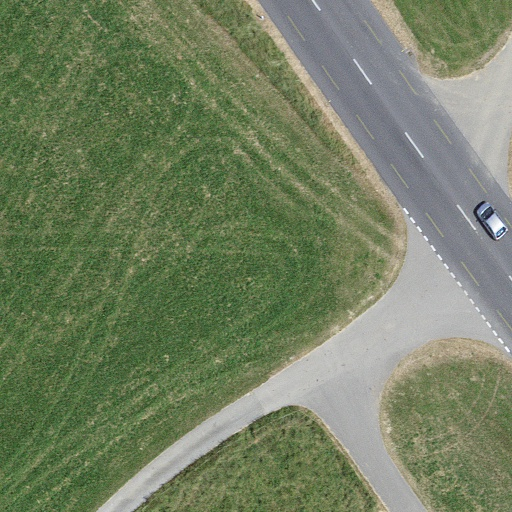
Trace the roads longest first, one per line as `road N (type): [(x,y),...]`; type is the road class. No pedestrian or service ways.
road 1 (track): [(108,511),(308,371),(475,226)]
road 2 (secondary): [(511,272),(316,0)]
